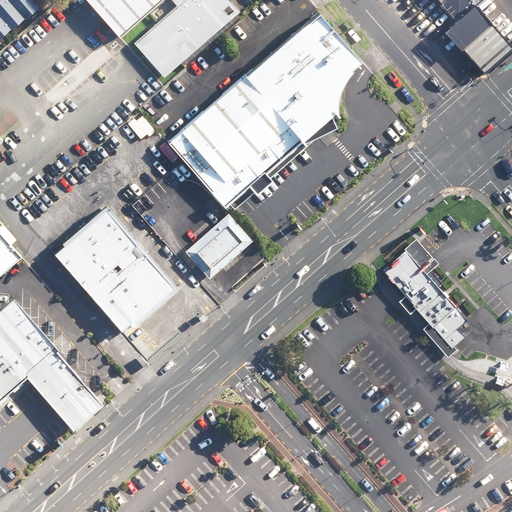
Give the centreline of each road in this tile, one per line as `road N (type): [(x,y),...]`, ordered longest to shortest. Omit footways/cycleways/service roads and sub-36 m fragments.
road 1 (secondary): [(52,511),(471,137)]
road 2 (residential): [(471,137),(359,0)]
